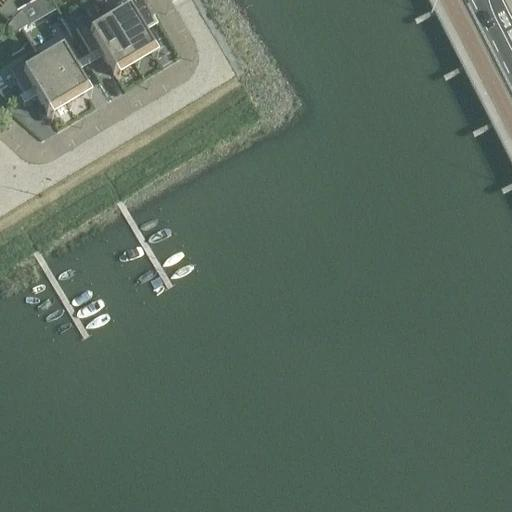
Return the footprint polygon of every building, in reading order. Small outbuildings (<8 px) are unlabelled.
[(137,29),(152,21),(140,0),(131,0),(103,17),(133,66),(152,54),(137,29)] [(9,2),(0,12),(0,18),(8,26),(17,15),(9,2)] [(19,17),(16,21),(22,32),(30,27),(23,15),(19,17)] [(133,66),(103,17),(75,33),(90,58),(98,53),(113,78),(133,66)] [(22,32),(16,21),(7,30),(14,37),(22,32)] [(67,44),(40,60),(39,61),(66,106),(86,94),(71,69),(79,64),(67,44)] [(39,61),(40,60),(38,56),(9,73),(23,98),(32,93),(47,118),(66,106),(39,61)]
